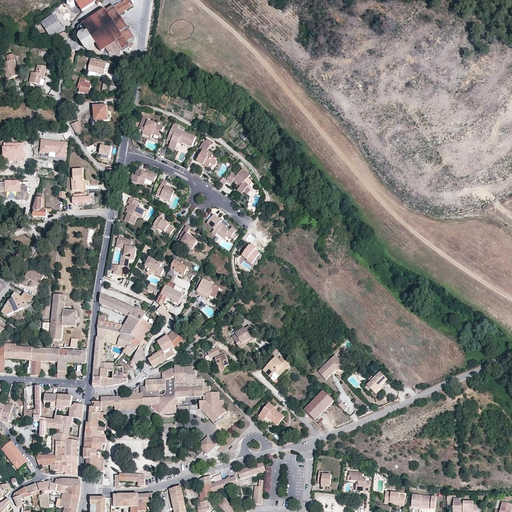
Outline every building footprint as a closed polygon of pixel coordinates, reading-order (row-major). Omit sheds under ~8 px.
[(75,0),(82,11),(93,4),(99,0),(75,0)] [(128,0),(124,0),(123,1),(114,7),(113,6),(106,10),(105,9),(96,15),(83,24),(79,27),(79,29),(80,35),(80,37),(80,39),(81,40),(82,41),(85,42),(86,41),(87,42),(85,44),(85,45),(85,47),(86,49),(88,50),(89,50),(90,50),(91,52),(100,54),(101,52),(106,49),(109,54),(110,54),(119,56),(120,51),(133,43),(134,38),(122,19),(119,15),(132,6),(128,0)] [(59,6),(59,8),(59,9),(59,10),(60,11),(62,12),(63,12),(64,12),(66,11),(67,10),(67,9),(68,8),(67,6),(67,5),(66,4),(65,3),(63,3),(62,3),(61,4),(60,5),(59,6)] [(64,29),(53,14),(40,22),(51,37),(64,29)] [(66,37),(63,32),(55,37),(59,42),(66,37)] [(19,75),(15,60),(16,59),(13,53),(7,55),(8,61),(3,63),(8,79),(13,77),(13,76),(19,75)] [(72,69),(75,54),(68,53),(65,67),(67,68),(67,69),(70,70),(70,69),(72,69)] [(107,64),(92,60),(89,71),(105,75),(106,69),(107,64)] [(33,73),(31,83),(41,84),(42,80),(44,80),(47,67),(42,66),(40,74),(33,73)] [(90,84),(84,83),(85,79),(79,78),(77,87),(79,88),(78,92),(88,94),(90,84)] [(112,82),(110,92),(120,94),(122,84),(112,82)] [(104,110),(106,110),(106,108),(106,104),(92,104),(93,120),(104,120),(104,110)] [(163,127),(148,121),(149,118),(143,116),(141,122),(142,123),(140,128),(143,130),(142,133),(150,137),(152,133),(159,136),(163,127)] [(82,134),(79,121),(71,124),(74,129),(76,134),(82,134)] [(183,141),(183,142),(192,147),(197,137),(177,128),(179,125),(175,123),(168,139),(171,141),(170,143),(177,146),(179,142),(180,139),(183,141)] [(66,144),(42,141),(40,153),(49,154),(49,152),(57,153),(57,157),(65,158),(66,144)] [(24,142),(3,143),(3,146),(2,146),(2,156),(4,156),(4,161),(24,161),(24,142)] [(204,151),(198,161),(209,168),(212,164),(215,166),(218,161),(213,158),(215,155),(209,151),(212,146),(207,143),(206,142),(201,149),(204,151)] [(112,147),(101,145),(100,154),(110,156),(112,147)] [(72,169),(73,177),(71,177),(72,190),(85,189),(85,179),(83,179),(82,169),(72,169)] [(141,172),(142,170),(138,169),(138,170),(136,170),(134,175),(133,174),(130,181),(142,186),(145,179),(153,182),(156,176),(147,173),(147,174),(141,172)] [(240,189),(244,193),(248,196),(251,191),(248,188),(250,186),(246,182),(251,175),(244,169),(237,177),(234,174),(228,180),(232,183),(234,181),(239,185),(240,184),(243,186),(241,187),(240,189)] [(224,177),(218,182),(223,186),(228,181),(224,177)] [(160,195),(159,197),(165,200),(165,199),(170,200),(174,191),(169,190),(170,188),(165,186),(167,181),(162,179),(156,193),(160,195)] [(17,199),(26,199),(26,190),(24,190),(24,185),(19,185),(19,181),(6,181),(6,182),(0,181),(0,198),(6,199),(6,193),(4,193),(4,190),(6,190),(17,190),(19,190),(19,193),(17,193),(17,199)] [(42,198),(43,193),(38,193),(33,210),(35,210),(33,216),(47,217),(47,213),(47,210),(42,210),(42,198)] [(83,197),(83,193),(73,194),(74,198),(72,198),(73,204),(91,203),(91,197),(83,197)] [(139,217),(142,209),(136,206),(139,200),(136,199),(136,200),(129,197),(127,202),(129,203),(128,206),(125,211),(128,213),(124,220),(134,224),(137,217),(139,217)] [(168,237),(173,229),(168,226),(165,224),(166,222),(162,219),(163,218),(160,215),(151,228),(155,231),(157,227),(164,232),(163,234),(168,237)] [(220,221),(213,215),(206,224),(214,229),(211,233),(215,236),(217,233),(221,236),(222,234),(224,234),(227,235),(231,236),(231,238),(234,240),(236,237),(232,234),(235,230),(231,227),(229,230),(223,225),(222,227),(218,224),(220,221)] [(192,239),(186,234),(189,229),(185,227),(179,236),(180,237),(177,240),(191,250),(193,247),(196,242),(192,239)] [(119,239),(118,245),(127,247),(123,266),(121,265),(115,264),(115,265),(114,274),(118,274),(122,275),(123,268),(123,266),(128,267),(130,259),(130,257),(135,258),(137,248),(132,247),(133,242),(123,240),(123,238),(120,237),(119,239)] [(250,243),(241,255),(247,259),(246,260),(252,264),(260,253),(254,249),(256,247),(250,243)] [(124,249),(121,265),(123,266),(127,247),(118,245),(117,247),(124,249)] [(147,263),(145,267),(158,272),(157,275),(161,276),(164,269),(160,267),(161,264),(149,259),(147,263)] [(175,268),(174,270),(180,273),(186,275),(189,268),(174,261),(172,265),(172,266),(175,268)] [(45,277),(31,269),(26,278),(40,286),(45,277)] [(196,293),(199,293),(210,298),(214,300),(215,299),(220,289),(200,278),(195,288),(198,289),(198,290),(196,290),(196,292),(196,293)] [(160,288),(149,283),(147,288),(157,293),(160,288)] [(172,289),(165,285),(157,300),(155,302),(160,306),(161,307),(162,306),(167,309),(167,307),(169,309),(171,306),(174,300),(179,303),(181,299),(183,295),(182,294),(183,290),(174,286),(172,289)] [(25,292),(22,297),(16,293),(11,300),(3,312),(9,316),(25,309),(29,306),(27,302),(32,300),(34,297),(25,292)] [(54,295),(50,340),(62,341),(63,326),(76,327),(77,320),(77,312),(64,311),(65,296),(54,295)] [(121,335),(130,337),(142,319),(145,314),(114,300),(101,295),(101,304),(129,316),(123,327),(104,323),(99,322),(98,330),(121,335)] [(161,307),(160,306),(156,310),(167,320),(171,316),(161,307)] [(135,339),(136,340),(141,344),(142,344),(153,327),(145,321),(142,319),(130,337),(135,339)] [(42,331),(51,332),(51,323),(43,323),(42,331)] [(251,340),(252,342),(257,339),(250,327),(245,330),(244,329),(235,334),(236,336),(231,339),(233,343),(235,342),(237,346),(241,343),(242,345),(251,340)] [(98,330),(97,338),(106,339),(106,342),(117,346),(118,347),(121,335),(98,330)] [(169,335),(167,336),(171,343),(173,343),(179,337),(173,331),(172,332),(169,335)] [(191,338),(194,342),(203,334),(199,331),(191,338)] [(121,335),(118,347),(126,350),(131,344),(136,340),(135,339),(130,337),(121,335)] [(171,343),(167,336),(156,343),(163,354),(167,360),(175,356),(172,351),(171,349),(174,347),(171,343)] [(173,343),(171,343),(175,348),(183,341),(179,337),(173,343)] [(66,338),(65,344),(65,347),(65,348),(78,349),(78,339),(66,338)] [(97,344),(95,358),(107,359),(107,357),(104,357),(106,342),(106,339),(97,338),(97,344)] [(136,349),(141,344),(136,340),(131,344),(136,349)] [(240,350),(252,342),(251,340),(242,345),(241,343),(237,346),(240,350)] [(153,368),(167,360),(163,354),(156,343),(153,346),(157,354),(155,356),(149,359),(148,362),(153,368)] [(0,373),(3,374),(6,374),(6,371),(5,370),(6,358),(19,359),(30,360),(30,365),(28,365),(27,376),(31,376),(32,360),(33,348),(17,347),(17,344),(6,344),(2,344),(0,345),(0,373)] [(131,344),(126,350),(120,356),(122,357),(124,355),(128,358),(136,349),(131,344)] [(32,360),(41,361),(58,362),(59,350),(52,349),(52,347),(50,346),(42,346),(42,348),(33,348),(32,360)] [(132,361),(130,365),(130,366),(132,367),(134,363),(141,367),(142,365),(141,364),(144,359),(142,351),(142,349),(142,346),(141,346),(132,361)] [(218,351),(217,347),(208,351),(211,359),(215,357),(220,355),(219,353),(218,351)] [(59,350),(58,362),(57,377),(67,378),(68,363),(86,364),(87,352),(59,350)] [(230,365),(224,351),(219,353),(220,355),(221,357),(216,359),(220,369),(224,371),(226,367),(230,365)] [(107,359),(95,358),(95,364),(94,369),(101,370),(107,371),(113,372),(113,368),(114,364),(107,364),(107,359)] [(271,364),(271,362),(264,368),(272,376),(275,373),(279,377),(281,374),(289,366),(281,358),(278,361),(275,358),(272,361),(273,362),(272,363),(271,364)] [(343,362),(336,363),(332,358),(318,373),(325,380),(333,373),(331,372),(334,370),(335,371),(343,371),(343,362)] [(40,376),(41,361),(32,360),(31,376),(40,376)] [(175,365),(175,369),(176,397),(204,397),(204,403),(201,403),(201,410),(210,419),(219,410),(225,410),(224,401),(220,401),(220,393),(211,394),(211,387),(208,387),(207,383),(205,383),(205,380),(203,380),(203,378),(197,378),(197,371),(193,371),(193,367),(185,367),(185,365),(175,365)] [(113,372),(107,371),(106,380),(110,380),(126,379),(125,374),(122,374),(122,367),(113,368),(113,372)] [(270,378),(272,376),(264,368),(262,370),(270,378)] [(176,397),(175,369),(172,369),(172,370),(171,370),(170,369),(163,373),(165,376),(165,377),(166,377),(166,379),(161,379),(146,380),(146,386),(141,386),(141,392),(138,393),(131,393),(131,396),(121,396),(121,407),(143,407),(143,399),(147,399),(147,406),(152,406),(152,409),(154,411),(156,413),(159,415),(162,416),(165,417),(167,418),(170,418),(174,417),(177,416),(176,397)] [(107,371),(101,370),(101,378),(101,382),(101,387),(106,387),(115,385),(123,384),(127,382),(127,379),(129,379),(128,374),(126,374),(125,374),(126,379),(110,380),(106,380),(107,371)] [(374,378),(371,382),(367,386),(371,390),(374,393),(382,385),(387,380),(379,373),(374,378)] [(384,387),(382,385),(374,393),(376,395),(384,387)] [(314,420),(333,402),(321,390),(303,409),(314,420)] [(41,417),(41,392),(36,392),(36,411),(28,411),(28,405),(25,405),(25,421),(34,421),(34,417),(41,417)] [(47,395),(45,395),(45,402),(44,408),(47,408),(48,408),(52,409),(57,409),(57,401),(58,396),(47,395)] [(121,407),(121,396),(101,397),(101,402),(103,402),(103,405),(102,415),(107,415),(107,408),(116,408),(116,411),(117,411),(122,410),(121,407)] [(71,403),(72,398),(67,397),(66,402),(57,401),(57,409),(56,411),(70,412),(70,411),(71,406),(71,403)] [(143,407),(143,410),(152,409),(152,406),(147,406),(147,399),(143,399),(143,407)] [(103,402),(101,402),(93,402),(93,407),(91,407),(90,418),(89,423),(87,423),(87,428),(96,428),(96,432),(106,433),(106,428),(100,427),(100,420),(107,421),(107,415),(102,415),(103,405),(103,402)] [(338,406),(344,412),(347,409),(341,403),(338,406)] [(6,406),(5,409),(3,416),(1,421),(3,422),(8,423),(9,420),(14,422),(15,421),(17,416),(12,414),(14,406),(6,404),(6,406)] [(84,405),(75,404),(75,406),(71,406),(70,411),(83,413),(84,405)] [(274,409),(274,408),(269,404),(259,416),(265,421),(267,418),(274,423),(278,426),(284,418),(279,413),(275,410),(274,409)] [(229,414),(225,410),(219,410),(210,419),(217,426),(219,424),(229,414)] [(56,417),(55,420),(63,421),(62,430),(62,434),(70,436),(79,438),(80,434),(70,432),(72,421),(72,419),(77,419),(82,420),(83,413),(70,411),(70,412),(70,418),(56,417)] [(45,428),(46,419),(41,418),(41,417),(34,417),(34,421),(34,423),(41,423),(41,438),(45,438),(45,433),(45,428)] [(55,420),(46,419),(45,428),(62,430),(63,421),(55,420)] [(62,430),(45,428),(45,433),(54,434),(53,453),(48,453),(48,456),(66,457),(66,455),(67,441),(70,441),(70,436),(62,434),(62,430)] [(87,428),(86,439),(106,440),(106,433),(96,432),(96,428),(87,428)] [(79,438),(70,436),(70,441),(67,441),(66,455),(66,457),(78,458),(78,448),(79,443),(79,438)] [(210,438),(201,447),(206,452),(208,454),(217,445),(215,443),(210,438)] [(17,470),(28,462),(17,448),(12,442),(2,450),(17,470)] [(98,451),(101,451),(104,451),(105,445),(86,443),(85,449),(98,451)] [(200,446),(190,452),(194,458),(203,453),(200,446)] [(98,459),(98,451),(85,449),(84,459),(87,459),(91,459),(98,459)] [(66,457),(48,456),(39,455),(36,458),(38,461),(40,467),(53,466),(53,472),(65,472),(65,475),(78,476),(78,458),(66,457)] [(101,459),(98,459),(91,459),(91,471),(103,472),(104,459),(101,459)] [(29,465),(28,462),(17,470),(19,473),(29,465)] [(245,475),(246,478),(253,476),(253,473),(254,473),(260,471),(262,470),(262,473),(266,472),(263,463),(238,471),(240,477),(243,476),(245,475)] [(9,479),(10,481),(13,480),(15,479),(11,470),(7,472),(8,474),(9,479)] [(321,485),(325,485),(330,486),(331,475),(323,474),(323,471),(319,471),(318,482),(321,482),(321,485)] [(358,485),(356,485),(355,491),(368,492),(369,482),(365,482),(365,479),(362,478),(362,473),(349,472),(349,477),(351,477),(351,481),(354,481),(356,481),(358,482),(358,485)] [(120,482),(127,482),(139,483),(139,486),(145,486),(145,478),(145,476),(140,475),(134,475),(120,474),(120,476),(120,482)] [(200,485),(211,484),(211,476),(200,480),(200,485)] [(216,490),(217,492),(224,490),(226,489),(226,487),(233,485),(234,487),(239,485),(238,483),(236,476),(224,480),(211,484),(212,491),(214,491),(216,490)] [(44,494),(47,493),(51,493),(51,492),(69,496),(71,488),(67,487),(68,481),(68,480),(64,479),(56,480),(56,485),(54,484),(52,484),(51,484),(51,482),(43,483),(44,491),(44,494)] [(67,487),(71,488),(81,487),(81,481),(80,481),(68,480),(68,481),(67,487)] [(257,491),(254,491),(253,499),(253,500),(256,500),(255,504),(261,505),(264,481),(258,480),(258,486),(257,486),(257,489),(257,491)] [(28,494),(33,493),(39,492),(37,484),(28,488),(26,488),(28,494)] [(212,494),(212,491),(211,484),(200,485),(201,501),(209,500),(212,500),(212,494)] [(170,489),(174,511),(187,511),(182,486),(176,488),(170,489)] [(68,500),(79,502),(80,497),(81,487),(71,488),(69,496),(68,500)] [(21,495),(22,499),(24,498),(26,502),(31,501),(30,496),(33,496),(33,493),(28,494),(26,488),(21,491),(15,494),(14,495),(14,497),(14,498),(21,495)] [(65,508),(77,511),(79,502),(68,500),(69,496),(51,492),(51,493),(59,495),(57,506),(65,508)] [(399,503),(399,506),(404,506),(405,496),(400,495),(400,494),(386,492),(385,502),(399,503)] [(49,508),(47,493),(44,494),(44,495),(40,496),(40,505),(40,507),(49,508)] [(139,495),(139,511),(145,511),(146,511),(147,511),(147,503),(153,502),(153,494),(146,495),(139,495)] [(24,505),(22,499),(21,495),(14,498),(19,508),(21,507),(22,506),(23,506),(24,505)] [(139,511),(139,495),(121,495),(114,495),(114,499),(114,504),(118,504),(118,509),(132,509),(131,511),(139,511)] [(420,506),(430,507),(430,509),(432,509),(433,503),(431,503),(431,497),(412,495),(411,507),(420,508),(420,506)] [(109,511),(110,507),(108,507),(108,505),(106,505),(106,499),(92,498),(91,511),(109,511)] [(0,505),(0,509),(3,511),(12,511),(15,508),(15,507),(14,506),(9,499),(4,502),(0,505)] [(226,504),(227,502),(224,499),(218,504),(225,511),(235,511),(236,511),(233,508),(231,509),(230,507),(227,505),(226,504)] [(209,511),(211,511),(209,500),(201,501),(201,503),(201,507),(197,507),(197,511),(209,511)] [(464,511),(470,511),(470,510),(473,510),(473,511),(478,511),(479,505),(473,505),(473,502),(459,502),(453,502),(453,510),(463,510),(464,511)]
